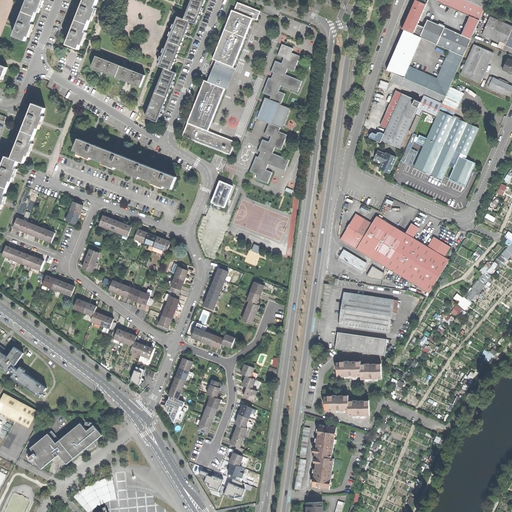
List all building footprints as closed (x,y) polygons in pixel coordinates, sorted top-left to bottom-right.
[(28,0),(14,36),(25,41),(27,36),(29,37),(31,31),(34,24),(32,23),(37,12),(39,13),(41,7),(43,0),(28,0)] [(80,11),(76,20),(89,25),(90,20),(93,21),(97,9),(95,8),(98,0),(97,0),(84,0),(81,8),(79,7),(79,9),(78,11),(80,11)] [(191,0),(184,19),(190,22),(196,24),(201,11),(205,0),(191,0)] [(414,0),(411,7),(412,7),(407,18),(401,30),(404,31),(413,35),(417,26),(428,1),(426,0),(414,0)] [(469,18),(478,22),(484,9),(463,1),(461,0),(435,0),(435,2),(469,18)] [(463,0),(463,1),(484,9),(484,8),(486,4),(487,0),(463,0)] [(213,59),(233,67),(252,18),(257,20),(260,11),(237,2),(234,11),(232,10),(213,59)] [(178,17),(169,41),(181,46),(186,34),(190,22),(184,19),(178,17)] [(511,27),(489,17),(481,36),(498,44),(499,43),(505,45),(504,46),(511,49),(511,27)] [(461,36),(470,40),(478,22),(469,18),(461,36)] [(89,25),(76,20),(72,32),(70,32),(69,33),(69,35),(70,36),(67,44),(79,49),(81,45),(83,46),(88,33),(86,32),(89,25)] [(424,29),(420,38),(421,38),(450,51),(463,57),(470,40),(461,36),(427,21),(424,29)] [(417,26),(413,35),(420,38),(424,29),(417,26)] [(450,51),(437,80),(409,67),(421,38),(420,38),(413,35),(404,31),(386,71),(393,74),(427,89),(445,97),(463,57),(450,51)] [(159,66),(165,68),(171,71),(176,58),(181,46),(169,41),(159,66)] [(293,49),(282,44),(278,55),(284,58),(282,64),(275,61),(271,72),(278,74),(275,80),(269,78),(263,92),(272,96),(270,100),(279,104),(281,105),(285,94),(279,91),(281,86),(298,92),(302,81),(285,75),(287,69),(294,71),(300,56),(291,53),(293,49)] [(474,46),(461,75),(479,84),(493,54),(474,46)] [(96,56),(92,68),(102,72),(127,82),(141,87),(146,75),(96,56)] [(511,62),(507,61),(503,71),(511,74),(511,62)] [(165,68),(155,92),(167,97),(171,87),(177,73),(171,71),(165,68)] [(424,97),(427,89),(393,74),(390,81),(424,97)] [(511,86),(490,77),(485,86),(509,97),(511,89),(511,86)] [(182,136),(230,155),(235,142),(208,131),(225,88),(204,80),(182,136)] [(380,82),(378,88),(386,91),(388,84),(380,82)] [(424,97),(441,105),(445,97),(427,89),(424,97)] [(378,124),(386,128),(401,93),(394,90),(378,124)] [(167,97),(155,92),(146,117),(158,122),(162,111),(167,97)] [(383,133),(381,139),(400,148),(415,113),(417,109),(420,101),(401,93),(386,128),(383,133)] [(417,109),(422,111),(436,118),(439,110),(441,105),(424,97),(421,102),(420,101),(417,109)] [(271,123),(279,104),(270,100),(266,99),(259,118),(269,123),(271,123)] [(17,146),(13,158),(18,160),(24,163),(27,156),(29,156),(34,144),(32,143),(38,129),(40,129),(45,116),(43,115),(46,108),(34,104),(29,116),(27,115),(27,116),(26,118),(28,119),(19,143),(17,142),(16,144),(16,145),(17,146)] [(290,108),(281,105),(279,104),(271,123),(280,127),(283,128),(290,108)] [(455,151),(468,123),(439,110),(436,118),(426,138),(419,135),(415,142),(423,146),(413,167),(442,179),(448,165),(453,168),(448,179),(465,186),(472,170),(475,163),(458,156),(455,164),(450,162),(455,151)] [(416,116),(409,132),(412,134),(419,117),(416,116)] [(279,131),(280,127),(271,123),(269,123),(265,133),(272,136),(269,142),(263,139),(258,150),(265,153),(263,159),(256,156),(250,171),(259,174),(257,179),(268,183),(272,172),(266,170),(268,164),(285,171),(289,159),(273,153),(275,147),(281,149),(287,134),(279,131)] [(479,127),(468,123),(455,151),(466,156),(479,127)] [(379,143),(381,139),(383,133),(379,131),(379,132),(377,131),(374,133),(372,132),(371,134),(369,134),(368,138),(379,143)] [(79,139),(74,151),(79,153),(78,155),(84,157),(91,160),(91,158),(103,162),(102,164),(108,167),(115,169),(116,167),(128,172),(127,174),(132,176),(139,179),(140,177),(152,182),(151,184),(158,186),(164,189),(164,187),(172,189),(176,177),(79,139)] [(379,169),(389,173),(396,157),(386,153),(385,155),(377,151),(374,158),(382,161),(379,169)] [(0,208),(2,209),(7,196),(5,195),(10,181),(12,181),(17,169),(15,168),(18,160),(13,158),(7,156),(2,168),(0,167),(0,170),(1,171),(0,173),(0,208)] [(509,183),(511,176),(511,168),(509,167),(503,180),(509,183)] [(233,186),(220,181),(211,202),(224,208),(233,186)] [(503,183),(498,193),(504,195),(509,186),(503,183)] [(490,210),(495,211),(500,199),(495,197),(490,210)] [(74,203),(70,212),(80,215),(81,211),(83,206),(74,203)] [(361,212),(367,214),(370,208),(363,205),(361,212)] [(80,215),(70,212),(67,222),(76,225),(78,220),(80,215)] [(357,249),(372,223),(356,213),(340,239),(357,249)] [(488,213),(486,217),(495,221),(497,217),(488,213)] [(386,267),(406,233),(376,216),(372,223),(357,249),(386,267)] [(103,217),(100,226),(109,229),(113,220),(107,218),(103,217)] [(18,230),(24,232),(27,223),(17,219),(14,228),(18,230)] [(117,222),(113,220),(109,229),(119,233),(122,224),(117,222)] [(37,226),(27,223),(24,232),(28,233),(33,235),(37,226)] [(411,223),(406,233),(414,238),(420,228),(411,223)] [(127,226),(122,224),(119,233),(128,237),(131,227),(127,226)] [(46,230),(37,226),(33,235),(37,237),(42,239),(46,230)] [(55,234),(46,230),(42,239),(47,241),(52,243),(55,234)] [(139,230),(135,240),(145,243),(148,234),(143,232),(139,230)] [(500,267),(511,254),(511,232),(510,231),(505,236),(509,239),(506,242),(510,246),(495,261),(500,267)] [(406,233),(386,267),(430,293),(450,260),(445,257),(428,247),(414,238),(406,233)] [(152,235),(148,234),(145,243),(148,244),(154,247),(157,237),(152,235)] [(162,239),(157,237),(154,247),(163,250),(167,241),(162,239)] [(434,237),(428,247),(445,257),(451,247),(434,237)] [(171,242),(167,241),(163,250),(163,252),(166,254),(171,242)] [(3,256),(12,259),(16,250),(11,248),(7,246),(3,256)] [(20,252),(16,250),(12,259),(22,263),(26,254),(20,252)] [(89,255),(87,259),(96,263),(100,253),(91,250),(89,255)] [(351,262),(354,256),(344,250),(340,256),(351,262)] [(30,255),(26,254),(22,263),(31,267),(35,257),(30,255)] [(40,259),(35,257),(31,267),(41,271),(45,261),(40,259)] [(367,263),(357,258),(354,264),(364,270),(367,263)] [(83,268),(93,272),(96,263),(87,259),(85,264),(83,268)] [(466,296),(472,301),(498,268),(489,260),(481,271),(484,273),(466,296)] [(373,266),(367,276),(370,278),(383,280),(385,273),(373,266)] [(178,269),(175,277),(185,280),(186,277),(188,271),(186,270),(179,267),(178,269)] [(217,273),(215,278),(225,281),(228,272),(219,268),(217,273)] [(51,277),(47,275),(43,284),(49,286),(53,288),(56,279),(51,277)] [(172,286),(181,290),(183,285),(185,280),(175,277),(174,280),(172,286)] [(213,283),(212,287),(221,290),(225,281),(215,278),(213,283)] [(61,281),(56,279),(53,288),(62,292),(66,283),(61,281)] [(114,292),(119,294),(122,284),(113,281),(110,290),(114,292)] [(255,282),(251,291),(261,295),(262,290),(264,285),(255,282)] [(71,285),(66,283),(62,292),(72,296),(75,287),(71,285)] [(123,295),(128,297),(132,288),(122,284),(119,294),(123,295)] [(179,294),(181,290),(172,286),(170,291),(173,292),(179,294)] [(210,291),(209,295),(218,299),(221,290),(212,287),(210,291)] [(133,299),(138,301),(142,292),(135,289),(132,288),(128,297),(133,299)] [(248,301),(250,301),(257,304),(259,299),(261,295),(251,291),(248,301)] [(150,298),(151,295),(147,294),(142,292),(138,301),(143,303),(147,305),(150,298)] [(344,292),(339,325),(390,332),(393,312),(397,312),(398,300),(344,292)] [(455,298),(461,302),(459,304),(466,310),(472,302),(458,292),(455,298)] [(204,306),(214,310),(218,299),(209,295),(206,301),(204,306)] [(170,296),(167,306),(176,309),(178,304),(180,300),(179,300),(171,296),(170,296)] [(83,302),(78,300),(75,309),(84,312),(88,303),(83,302)] [(413,314),(417,316),(424,302),(421,300),(413,314)] [(250,301),(246,311),(255,314),(257,310),(259,305),(257,304),(250,301)] [(92,305),(88,303),(84,312),(93,316),(95,312),(97,307),(92,305)] [(458,316),(463,309),(458,305),(452,311),(458,316)] [(167,306),(163,315),(172,319),(174,314),(176,309),(167,306)] [(243,321),(252,324),(253,320),(255,314),(246,311),(243,321)] [(100,314),(95,312),(93,316),(91,321),(101,325),(104,316),(100,314)] [(442,316),(450,324),(455,318),(450,313),(448,316),(444,313),(442,316)] [(159,324),(169,328),(171,324),(172,319),(163,315),(159,324)] [(109,317),(104,316),(101,325),(105,326),(111,329),(114,319),(109,317)] [(196,339),(201,341),(205,332),(195,328),(192,338),(196,339)] [(123,331),(118,329),(114,339),(124,342),(128,333),(123,331)] [(214,335),(205,332),(201,341),(206,343),(211,345),(214,335)] [(338,332),(336,349),(386,356),(388,339),(338,332)] [(132,335),(128,333),(124,342),(133,346),(135,342),(137,337),(132,335)] [(225,334),(224,339),(222,343),(227,345),(232,347),(235,338),(225,334)] [(224,339),(214,335),(211,345),(215,346),(220,348),(222,343),(224,339)] [(140,343),(135,342),(133,346),(131,351),(141,355),(145,345),(140,343)] [(0,364),(4,367),(3,369),(8,373),(11,370),(15,373),(12,377),(41,397),(47,388),(24,373),(26,370),(20,366),(18,369),(14,366),(23,353),(20,351),(21,350),(19,348),(18,349),(15,347),(8,357),(2,353),(5,348),(0,346),(0,345),(0,364)] [(149,347),(145,345),(141,355),(151,359),(154,349),(149,347)] [(488,362),(500,352),(496,347),(484,357),(488,362)] [(193,362),(184,358),(182,363),(180,368),(190,371),(193,362)] [(353,376),(362,376),(361,364),(361,362),(349,362),(349,361),(341,361),(341,362),(337,362),(338,375),(341,375),(341,377),(350,377),(350,375),(353,375),(353,376)] [(362,376),(362,379),(370,379),(370,378),(374,377),(374,379),(382,379),(381,363),(374,364),(369,365),(369,364),(361,364),(362,376)] [(247,375),(251,377),(255,368),(246,364),(244,369),(242,373),(247,375)] [(188,375),(190,371),(180,368),(179,372),(177,377),(186,381),(188,375)] [(152,379),(142,376),(143,371),(136,369),(131,382),(149,388),(152,379)] [(256,379),(251,377),(247,375),(245,381),(244,385),(248,387),(252,389),(256,379)] [(183,390),(186,381),(177,377),(175,382),(173,387),(183,390)] [(400,380),(397,388),(402,390),(405,382),(400,380)] [(208,394),(212,396),(217,398),(219,393),(221,388),(218,387),(211,385),(208,394)] [(179,400),(183,390),(173,387),(171,392),(170,396),(179,400)] [(258,391),(252,389),(248,387),(246,392),(244,397),(254,400),(258,391)] [(0,412),(15,421),(24,404),(4,393),(0,400),(0,412)] [(341,411),(349,410),(349,401),(349,396),(337,396),(337,395),(328,396),(328,397),(325,397),(325,410),(329,410),(329,412),(337,411),(337,410),(341,410),(341,411)] [(455,412),(461,396),(458,395),(455,402),(452,401),(448,409),(455,412)] [(212,396),(208,405),(218,409),(220,404),(221,399),(217,398),(212,396)] [(349,410),(350,416),(358,415),(358,414),(361,414),(361,415),(370,415),(369,400),(361,401),(357,401),(357,400),(349,401),(349,410)] [(24,404),(15,421),(28,428),(37,411),(24,404)] [(208,405),(205,415),(214,418),(216,414),(218,409),(208,405)] [(240,414),(249,418),(253,408),(244,405),(242,409),(240,414)] [(246,427),(249,418),(240,414),(239,418),(236,424),(239,425),(246,427)] [(203,419),(201,424),(211,428),(212,424),(214,418),(205,415),(203,419)] [(63,460),(67,464),(79,454),(84,450),(96,446),(94,441),(102,435),(94,425),(87,431),(81,423),(73,429),(60,440),(52,431),(31,448),(27,455),(32,461),(34,459),(42,468),(52,460),(56,465),(63,460)] [(199,430),(208,433),(211,428),(201,424),(201,425),(199,430)] [(318,456),(332,458),(337,427),(320,424),(318,440),(315,455),(318,456)] [(248,428),(246,427),(239,425),(237,429),(236,430),(235,434),(244,438),(248,428)] [(304,427),(300,454),(306,455),(310,428),(304,427)] [(10,449),(17,435),(10,431),(3,445),(10,449)] [(240,447),(244,438),(235,434),(233,438),(231,443),(240,447)] [(243,456),(234,453),(232,457),(231,462),(233,463),(240,465),(243,456)] [(315,472),(313,486),(330,489),(335,458),(332,458),(318,456),(315,472)] [(300,459),(298,475),(302,476),(304,476),(307,460),(300,459)] [(242,466),(240,465),(233,463),(231,468),(229,473),(230,473),(237,476),(238,476),(240,471),(242,466)] [(206,481),(211,483),(210,486),(220,490),(224,479),(209,473),(206,481)] [(296,475),(294,489),(300,489),(302,476),(298,475),(296,475)] [(73,496),(87,511),(89,511),(93,510),(97,506),(101,504),(103,503),(106,502),(112,500),(117,499),(113,476),(106,478),(99,481),(91,484),(85,487),(79,491),(73,496)] [(335,511),(342,511),(345,503),(339,501),(335,511)] [(323,511),(323,502),(308,503),(308,511),(323,511)]
